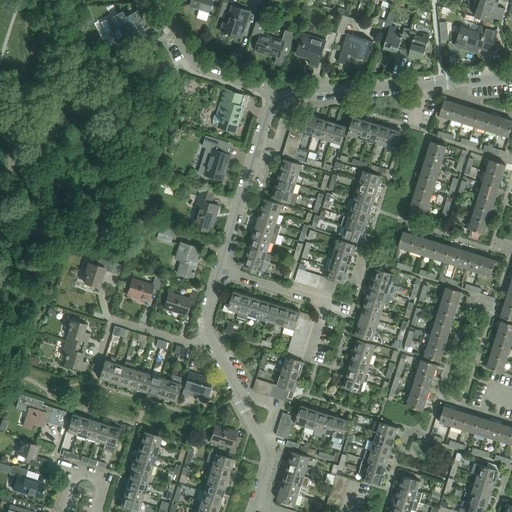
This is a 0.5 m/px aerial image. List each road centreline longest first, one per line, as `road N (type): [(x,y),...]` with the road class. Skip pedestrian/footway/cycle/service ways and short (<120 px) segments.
road 1 (tertiary): [(276,103),(511,77)]
road 2 (tertiary): [(256,504),(268,463),(264,441),(207,338)]
road 3 (tertiary): [(219,269),(276,103)]
road 4 (residential): [(307,359),(325,303),(219,269)]
road 5 (unclassified): [(276,103),(256,84),(198,66),(162,0)]
road 6 (residential): [(93,382),(113,322),(184,341),(207,338)]
